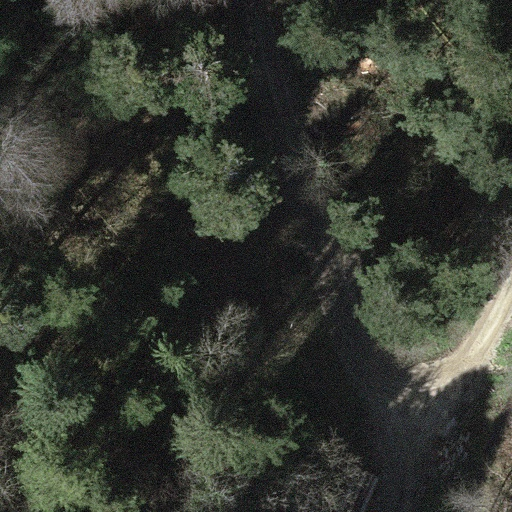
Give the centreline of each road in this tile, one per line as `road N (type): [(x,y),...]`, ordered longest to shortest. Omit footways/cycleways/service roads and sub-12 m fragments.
road 1 (track): [(511,281),(486,330),(439,375),(406,391),(379,369),(327,266),(243,0)]
road 2 (track): [(406,391),(392,511)]
